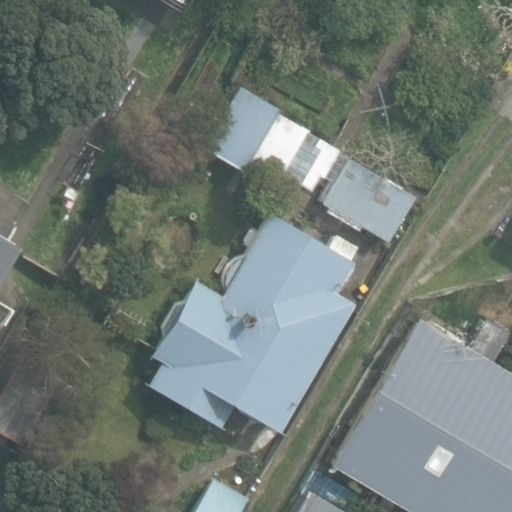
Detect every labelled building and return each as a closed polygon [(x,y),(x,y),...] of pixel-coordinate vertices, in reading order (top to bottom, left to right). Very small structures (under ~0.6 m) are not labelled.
[(402,182),(264,100),(267,94),(232,72),(194,135),(247,167),(256,153),(300,179),(310,163),(321,170),(310,188),(375,227),(402,182)] [(205,107),(180,92),(163,122),(187,137),(205,107)] [(229,402),(274,428),(348,298),(332,289),(348,265),(343,262),(353,244),(332,231),(324,245),(265,209),(238,255),(234,255),(230,258),(227,261),(224,266),(223,270),(223,275),(225,278),(217,292),(189,276),(146,351),(157,358),(144,381),(217,422),(229,402)] [(511,237),(511,214),(502,231),(511,237)] [(511,511),(511,372),(489,358),(507,327),(483,313),(465,344),(412,313),(325,461),(411,511),(511,511)] [(0,401),(0,430),(21,444),(63,376),(29,355),(0,401)] [(172,511),(220,511),(236,487),(200,465),(172,511)] [(287,511),(345,511),(303,487),(287,511)]
